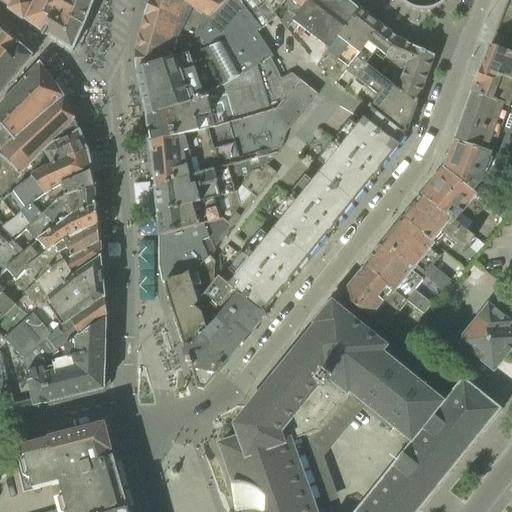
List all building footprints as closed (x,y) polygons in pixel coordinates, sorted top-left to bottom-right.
[(0,0),(7,5),(8,7),(9,8),(9,9),(10,11),(15,0),(0,0)] [(15,0),(10,11),(25,21),(36,0),(15,0)] [(36,0),(25,21),(43,34),(48,25),(48,26),(55,14),(47,10),(52,0),(36,0)] [(43,34),(74,53),(86,27),(96,0),(52,0),(47,10),(55,14),(48,26),(48,25),(43,34)] [(176,0),(154,0),(147,16),(138,52),(139,72),(188,57),(193,66),(204,60),(220,89),(272,59),(274,58),(258,33),(264,29),(242,3),(239,0),(230,0),(229,1),(228,0),(210,17),(193,9),(176,0)] [(227,0),(176,0),(193,9),(210,17),(228,0),(227,0)] [(264,29),(278,17),(275,15),(262,0),(239,0),(242,3),(264,29)] [(262,0),(275,15),(286,0),(262,0)] [(281,23),(287,31),(294,23),(310,0),(290,0),(295,4),(281,23)] [(360,11),(346,0),(310,0),(294,23),(330,50),(360,11)] [(399,0),(401,2),(403,4),(405,6),(409,8),(412,10),(415,11),(418,12),(421,12),(424,13),(428,12),(431,12),(434,11),(437,10),(439,9),(442,7),(446,4),(448,2),(449,0),(399,0)] [(330,50),(317,67),(337,84),(356,59),(381,27),(360,11),(330,50)] [(374,55),(383,62),(400,42),(381,27),(356,59),(366,66),(374,55)] [(511,39),(496,33),(491,47),(482,69),(511,80),(511,39)] [(0,66),(18,46),(4,34),(0,38),(0,66)] [(434,57),(400,42),(383,62),(389,65),(384,80),(417,106),(435,59),(434,57)] [(0,97),(33,58),(18,46),(0,66),(0,97)] [(139,72),(149,119),(199,102),(220,89),(204,60),(193,66),(188,57),(139,72)] [(301,81),(296,77),(293,74),(283,80),(272,59),(220,89),(199,102),(149,119),(151,145),(278,110),(293,91),(301,81)] [(0,136),(53,82),(40,66),(0,110),(0,136)] [(357,81),(378,97),(370,110),(372,112),(405,138),(417,106),(384,80),(367,68),(357,81)] [(511,80),(482,69),(473,94),(511,108),(511,109),(511,80)] [(319,95),(301,81),(293,91),(310,105),(319,95)] [(66,100),(58,89),(53,82),(0,136),(0,161),(61,104),(65,100),(66,100)] [(156,188),(278,154),(283,149),(287,134),(310,105),(293,91),(278,110),(151,145),(156,188)] [(510,162),(511,155),(511,109),(511,108),(473,94),(455,142),(493,156),(510,162)] [(40,160),(75,120),(65,100),(61,104),(0,161),(0,168),(18,185),(40,160)] [(405,138),(372,112),(367,118),(343,149),(340,146),(336,151),(339,153),(320,176),(355,204),(374,182),(382,173),(381,172),(400,149),(399,148),(398,147),(399,146),(402,142),(405,138)] [(88,153),(75,120),(40,160),(47,172),(88,153)] [(445,171),(474,194),(482,185),(493,156),(455,142),(445,171)] [(3,201),(17,218),(0,229),(15,243),(16,242),(46,216),(35,205),(53,194),(62,185),(93,174),(88,153),(47,172),(40,160),(18,185),(3,201)] [(268,167),(278,154),(156,188),(159,217),(220,198),(238,193),(256,169),(262,174),(268,167)] [(277,174),(268,167),(262,174),(267,178),(268,186),(277,174)] [(0,202),(2,200),(3,201),(18,185),(0,168),(0,202)] [(159,217),(161,237),(204,225),(223,220),(232,227),(233,228),(268,186),(267,178),(262,174),(256,169),(238,193),(220,198),(159,217)] [(475,224),(463,216),(478,198),(474,194),(445,171),(423,197),(468,233),(475,224)] [(58,203),(96,187),(93,174),(62,185),(53,194),(35,205),(46,216),(58,203)] [(275,232),(310,259),(328,237),(329,237),(337,228),(336,227),(355,204),(320,176),(298,203),(295,201),(292,205),(294,208),(275,232)] [(97,208),(96,187),(58,203),(46,216),(16,242),(27,254),(71,219),(97,208)] [(468,233),(423,197),(404,221),(432,244),(441,233),(464,252),(474,239),(468,233)] [(64,243),(100,228),(97,208),(71,219),(27,254),(0,279),(0,299),(12,288),(22,278),(28,271),(64,243)] [(222,241),(232,227),(223,220),(204,225),(208,234),(218,232),(222,241)] [(404,221),(385,245),(415,269),(416,268),(443,291),(451,282),(432,267),(441,256),(431,249),(434,245),(432,244),(404,221)] [(196,270),(210,257),(216,251),(215,250),(222,241),(218,232),(208,234),(204,225),(161,237),(160,237),(160,269),(163,284),(166,283),(173,281),(179,279),(183,277),(193,271),(196,270)] [(101,242),(100,228),(64,243),(28,271),(22,278),(12,288),(0,299),(0,323),(17,307),(28,297),(26,295),(27,295),(38,284),(38,285),(51,273),(101,242)] [(0,256),(15,243),(0,229),(0,256)] [(292,282),(310,259),(275,232),(257,255),(247,246),(239,256),(249,264),(230,288),(239,294),(239,296),(247,303),(265,315),(266,316),(266,315),(265,314),(284,292),(285,292),(292,283),(292,282)] [(471,249),(478,255),(485,247),(478,241),(471,249)] [(0,279),(27,254),(16,242),(15,243),(0,256),(0,279)] [(77,277),(102,262),(101,242),(51,273),(38,285),(38,284),(27,295),(26,295),(28,297),(17,307),(0,323),(0,335),(6,341),(29,318),(39,311),(77,277)] [(408,302),(424,315),(432,305),(414,290),(422,280),(412,272),(415,269),(385,245),(365,269),(408,302)] [(195,310),(215,283),(216,263),(210,257),(196,270),(193,271),(183,277),(179,279),(173,281),(166,283),(168,293),(175,316),(195,310)] [(103,277),(102,262),(77,277),(39,311),(29,318),(6,341),(25,361),(29,375),(45,370),(44,367),(43,366),(32,354),(106,296),(103,277)] [(365,269),(342,297),(385,331),(399,314),(408,302),(365,269)] [(215,283),(195,310),(175,316),(186,351),(191,349),(219,322),(239,296),(239,294),(230,288),(219,279),(215,283)] [(43,366),(109,319),(106,296),(32,354),(43,366)] [(206,355),(247,303),(239,296),(219,322),(191,349),(186,351),(191,365),(207,359),(206,355)] [(204,390),(206,388),(258,324),(265,315),(247,303),(206,355),(207,359),(191,365),(199,389),(204,390)] [(387,349),(335,307),(236,428),(240,439),(248,460),(317,436),(324,458),(366,407),(412,443),(444,404),(383,355),(387,349)] [(511,335),(500,326),(504,321),(487,307),(474,323),(474,324),(471,328),(472,329),(461,343),(495,370),(511,348),(511,335)] [(109,319),(43,366),(44,367),(107,351),(109,319)] [(29,375),(32,389),(35,403),(34,404),(35,406),(35,407),(101,390),(106,384),(107,351),(44,367),(45,370),(29,375)] [(16,409),(16,408),(6,370),(0,376),(0,395),(14,409),(16,409)] [(221,446),(244,511),(412,511),(497,407),(463,380),(444,404),(412,443),(403,456),(357,511),(330,511),(328,504),(339,500),(337,495),(324,458),(317,436),(248,460),(240,439),(221,446)] [(113,453),(106,426),(50,440),(51,442),(44,443),(44,442),(23,447),(25,453),(26,459),(14,471),(18,491),(117,466),(113,453)] [(0,482),(14,471),(26,459),(25,453),(0,476),(0,482)] [(54,511),(129,511),(117,466),(18,491),(19,495),(60,484),(67,508),(54,511)]
